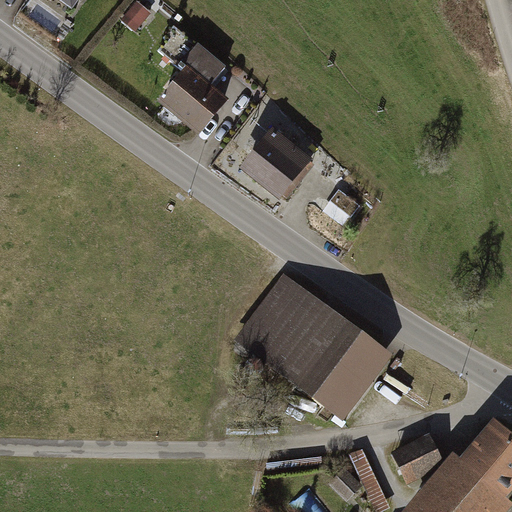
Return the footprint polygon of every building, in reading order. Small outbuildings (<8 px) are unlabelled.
[(81,0),(46,0),(70,16),(81,0)] [(147,15),(134,3),(119,21),(133,32),(147,15)] [(180,69),(156,98),(195,131),(222,99),(206,86),(221,66),(194,44),(176,67),(180,69)] [(270,127),(238,166),(280,200),(312,160),(270,127)] [(390,357),(280,277),(231,345),(340,425),(390,357)] [(511,437),(490,419),(456,460),(502,499),(511,486),(511,437)] [(425,436),(388,453),(401,483),(438,466),(425,436)] [(456,460),(451,456),(402,511),(502,511),(509,504),(502,499),(456,460)]
